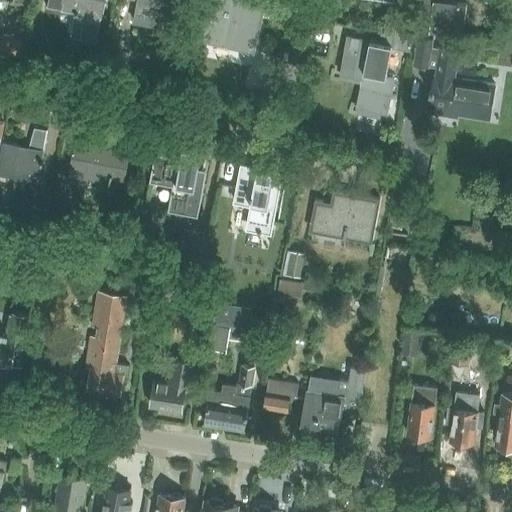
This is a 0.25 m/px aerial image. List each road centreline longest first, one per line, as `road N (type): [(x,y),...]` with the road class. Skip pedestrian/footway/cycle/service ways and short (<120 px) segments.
road 1 (residential): [(43,423),(511,492)]
road 2 (residential): [(0,86),(276,141),(293,123),(309,0)]
road 3 (unknown): [(276,141),(442,171)]
